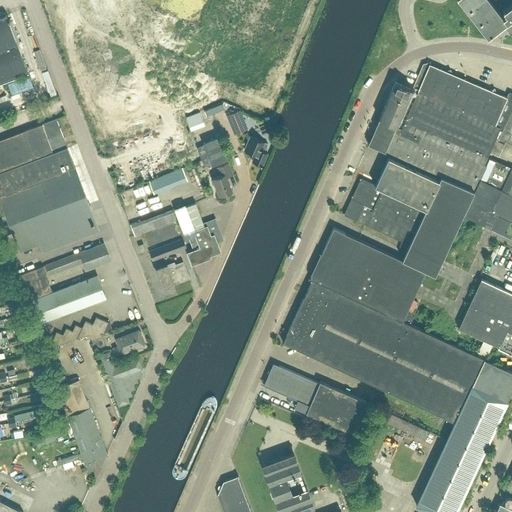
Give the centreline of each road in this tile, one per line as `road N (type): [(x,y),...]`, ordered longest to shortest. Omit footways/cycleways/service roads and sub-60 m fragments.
road 1 (unclassified): [(189,511),(374,87),(417,53)]
road 2 (unclassified): [(168,343),(31,0)]
road 3 (unclassified): [(168,343),(199,302),(241,201),(244,180),(223,118)]
road 4 (unclassified): [(93,511),(168,343)]
